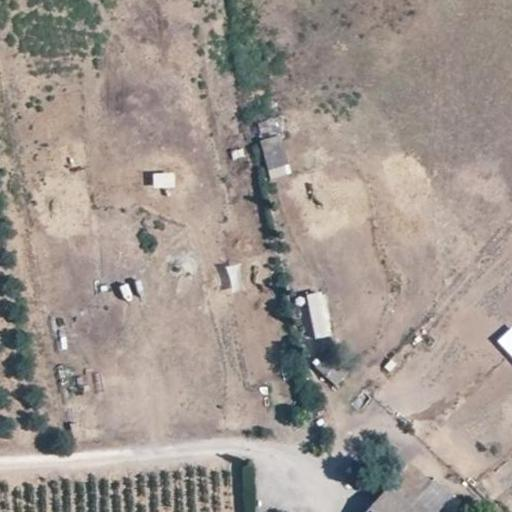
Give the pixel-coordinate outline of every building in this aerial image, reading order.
[(282,136),(261,140),(268,180),(289,176),(282,136)] [(306,290),(322,287),(315,241),(298,244),(306,290)] [(434,409),(451,396),(441,384),(424,397),(434,409)] [(471,395),(461,403),(477,425),(487,418),(471,395)] [(414,511),(388,488),(366,511),(414,511)]
